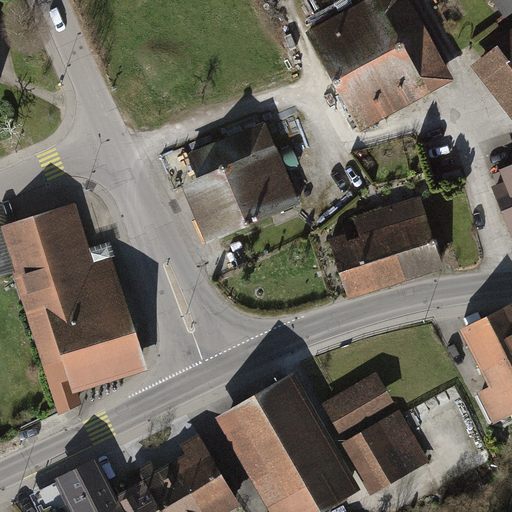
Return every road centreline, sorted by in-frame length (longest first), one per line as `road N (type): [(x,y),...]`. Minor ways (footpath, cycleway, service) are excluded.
road 1 (tertiary): [(210,375),(320,326),(422,297),(511,284)]
road 2 (residential): [(210,375),(115,145)]
road 3 (tertiary): [(0,477),(210,375)]
road 4 (residential): [(115,145),(54,0)]
road 5 (track): [(418,0),(465,90),(464,133)]
road 6 (residential): [(115,145),(0,194)]
